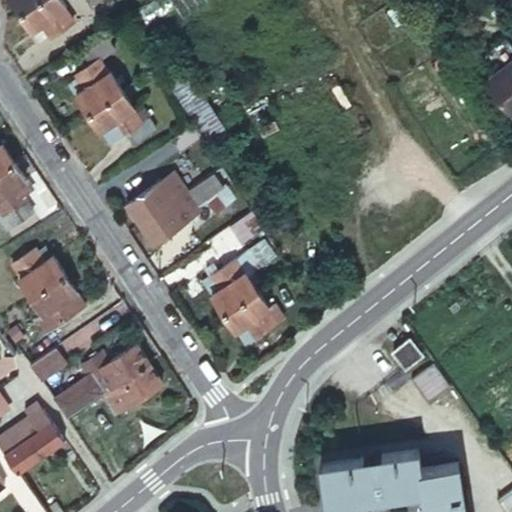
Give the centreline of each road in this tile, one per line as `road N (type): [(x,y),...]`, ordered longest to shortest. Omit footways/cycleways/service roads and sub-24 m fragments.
road 1 (residential): [(238,439),(218,394),(0,74)]
road 2 (secondary): [(511,193),(296,369),(266,440)]
road 3 (secondary): [(238,439),(193,450),(115,511)]
